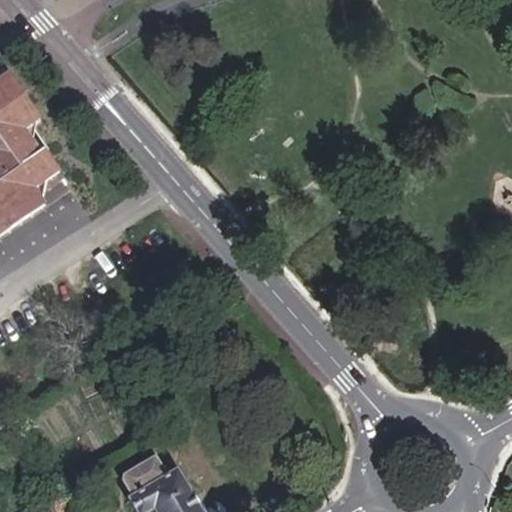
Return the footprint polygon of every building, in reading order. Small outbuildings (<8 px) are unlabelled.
[(0,232),(41,204),(34,195),(51,184),(62,177),(48,156),(50,155),(35,134),(30,127),(37,122),(2,71),(0,72),(0,144),(19,174),(15,178),(13,175),(1,184),(2,186),(0,187),(0,191),(2,194),(0,195),(0,232)] [(0,178),(11,171),(2,156),(0,157),(0,178)] [(34,195),(41,204),(51,184),(34,195)] [(285,260),(308,243),(296,225),(271,242),(285,260)] [(203,511),(180,473),(170,479),(158,459),(127,477),(125,483),(135,498),(132,500),(139,511),(151,511),(156,509),(158,511),(203,511)]
